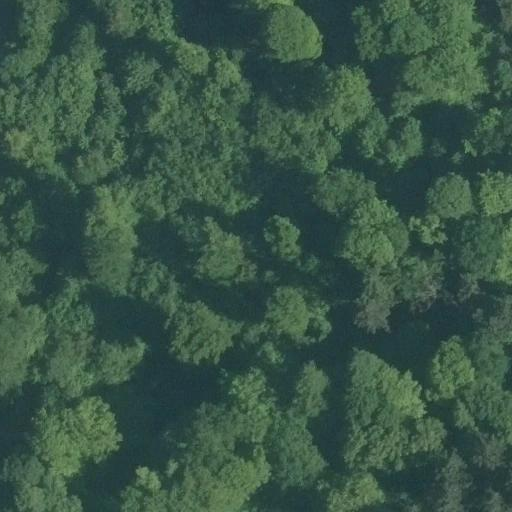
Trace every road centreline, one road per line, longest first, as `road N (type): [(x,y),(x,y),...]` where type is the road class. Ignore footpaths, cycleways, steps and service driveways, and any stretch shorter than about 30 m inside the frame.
road 1 (track): [(511,448),(0,442)]
road 2 (track): [(2,442),(39,293),(115,126),(88,0)]
